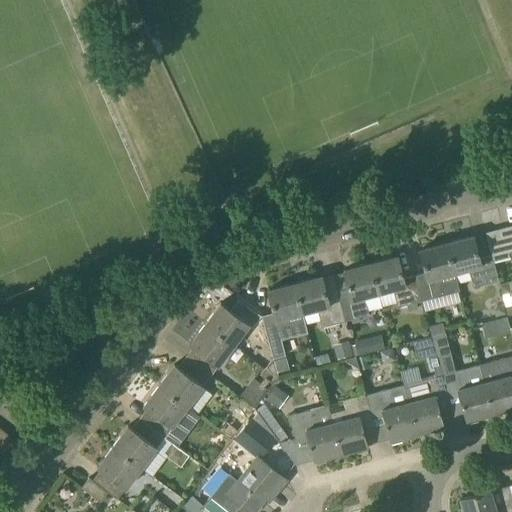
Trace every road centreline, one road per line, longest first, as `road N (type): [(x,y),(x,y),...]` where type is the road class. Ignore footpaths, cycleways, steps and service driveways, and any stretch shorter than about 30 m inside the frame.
road 1 (residential): [(63,444),(198,272),(511,187)]
road 2 (residential): [(313,498),(414,472),(431,478)]
